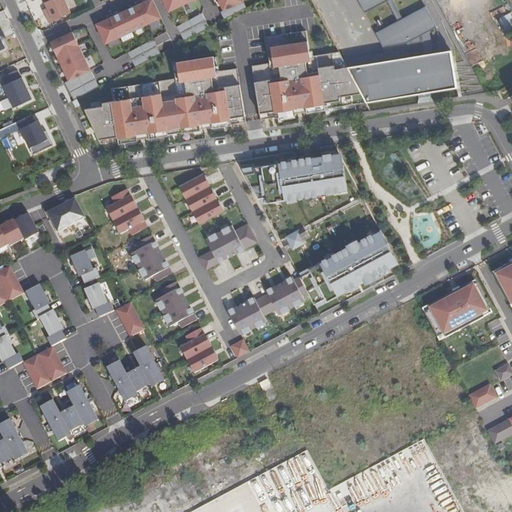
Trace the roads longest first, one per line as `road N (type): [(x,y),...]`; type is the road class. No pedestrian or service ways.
road 1 (residential): [(0,505),(511,227)]
road 2 (residential): [(511,154),(492,118),(463,109),(115,168),(92,179)]
road 3 (residential): [(29,44),(92,179)]
